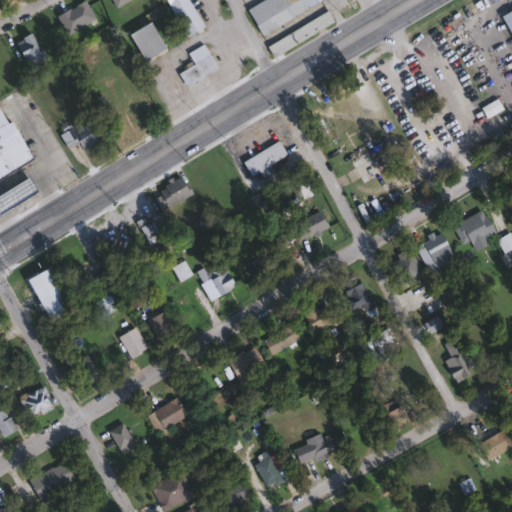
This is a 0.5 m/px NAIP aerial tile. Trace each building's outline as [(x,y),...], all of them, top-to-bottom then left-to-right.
[(182,35),(163,0),(186,0),(200,25),(182,35)] [(317,0),(318,2),(257,31),(244,4),(252,0),(317,0)] [(511,40),(498,13),(511,5),(511,40)] [(265,41),(325,11),(331,22),(270,52),(265,41)] [(162,46),(141,59),(125,32),(146,19),(162,46)] [(11,41),(28,30),(44,56),(27,66),(11,41)] [(174,89),(167,75),(189,64),(183,51),(201,42),(214,68),(174,89)] [(484,116),(478,106),(493,97),(499,107),(484,116)] [(33,158),(0,177),(0,110),(7,121),(10,120),(33,158)] [(77,141),(65,148),(56,132),(78,119),(81,124),(93,116),(103,132),(80,147),(77,141)] [(240,159),(276,139),(284,155),(258,170),(258,169),(248,174),(240,159)] [(360,182),(344,154),(360,144),(377,172),(360,182)] [(164,206),(154,190),(177,174),(188,191),(164,206)] [(0,192),(27,175),(36,190),(0,211),(0,192)] [(511,205),(503,189),(511,184),(511,205)] [(459,243),(449,223),(480,208),(491,232),(484,235),(488,242),(471,250),(466,239),(459,243)] [(298,238),(291,220),(317,210),(324,228),(298,238)] [(145,242),(136,225),(149,217),(159,234),(145,242)] [(451,259),(425,270),(413,243),(439,232),(451,259)] [(52,248),(68,237),(84,260),(69,271),(52,248)] [(242,263),(268,247),(277,262),(251,278),(242,263)] [(390,255),(405,247),(421,276),(405,284),(390,255)] [(169,265),(182,259),(188,274),(176,280),(169,265)] [(205,273),(218,263),(231,282),(210,297),(192,271),(200,266),(205,273)] [(24,276),(47,265),(67,310),(44,320),(24,276)] [(119,282),(101,293),(91,275),(108,265),(119,282)] [(349,308),(335,282),(354,273),(370,306),(362,310),(359,303),(349,308)] [(117,306),(100,315),(93,302),(109,292),(117,306)] [(320,303),(328,321),(306,331),(298,313),(320,303)] [(173,331),(156,340),(144,319),(160,309),(173,331)] [(127,357),(114,335),(132,325),(144,346),(127,357)] [(225,357),(251,344),(261,364),(235,377),(225,357)] [(319,371),(310,353),(322,346),(331,364),(319,371)] [(439,358),(457,347),(471,369),(452,381),(439,358)] [(68,357),(85,351),(93,378),(76,384),(68,357)] [(50,405),(26,418),(15,397),(39,384),(50,405)] [(183,415),(154,432),(144,413),(173,396),(183,415)] [(399,413),(386,420),(378,406),(390,398),(399,413)] [(10,431),(0,433),(0,401),(2,401),(10,431)] [(116,452),(105,429),(120,422),(131,445),(116,452)] [(350,438),(348,428),(364,426),(365,435),(350,438)] [(485,460),(474,443),(500,427),(510,443),(485,460)] [(289,447),(324,431),(332,449),(298,465),(289,447)] [(453,470),(437,478),(425,455),(440,447),(453,470)] [(251,464),(272,451),(286,474),(265,487),(251,464)] [(39,503),(26,479),(61,459),(72,479),(57,487),(59,492),(39,503)] [(163,511),(160,511),(147,483),(179,469),(193,499),(163,511)] [(238,499),(242,507),(230,511),(227,511),(218,489),(239,480),(246,496),(238,499)] [(383,511),(365,511),(365,492),(383,492),(383,511)]
